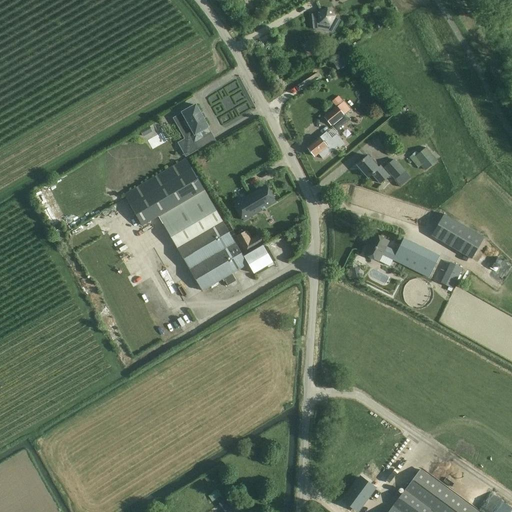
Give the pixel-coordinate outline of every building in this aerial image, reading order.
[(318,13),(311,14),(313,29),(333,33),(341,20),(335,17),(335,16),(329,8),(327,8),(318,12),(318,13)] [(336,107),(324,117),(331,126),(332,126),(340,119),(345,124),(349,121),(343,115),(350,109),(343,101),(343,102),(340,98),(336,101),(333,103),(336,107)] [(196,106),(173,118),(185,139),(177,143),(185,157),(199,150),(194,142),(202,137),(200,132),(208,127),(196,106)] [(143,137),(152,132),(149,126),(140,131),(143,137)] [(332,139),(327,132),(307,148),(314,157),(318,154),(322,160),(338,147),(339,149),(345,144),(337,135),(332,139)] [(438,161),(427,148),(417,155),(415,152),(409,157),(416,166),(419,164),(425,171),(438,161)] [(368,178),(372,175),(380,184),(389,176),(380,166),(378,168),(368,156),(357,165),(368,178)] [(186,158),(124,194),(142,226),(158,217),(202,292),(222,280),(223,282),(225,281),(227,286),(236,281),(232,274),(248,264),(244,256),(186,158)] [(385,167),(396,180),(401,187),(411,178),(405,172),(394,159),(385,167)] [(234,202),(245,221),(277,203),(267,185),(241,199),(240,199),(234,202)] [(50,187),(37,192),(52,227),(65,222),(50,187)] [(444,214),(431,236),(471,259),(484,238),(444,214)] [(79,248),(105,236),(100,225),(74,237),(79,248)] [(245,254),(266,242),(261,234),(250,240),(245,231),(236,236),(236,237),(245,254)] [(374,234),(364,254),(379,261),(390,266),(392,260),(429,279),(441,256),(403,237),(397,251),(386,246),(389,241),(374,234)] [(263,245),(244,256),(254,274),(273,262),(263,245)] [(493,266),(507,272),(511,262),(497,256),(493,266)] [(450,262),(440,283),(455,289),(459,281),(465,269),(450,262)] [(353,267),(349,267),(351,279),(357,278),(358,282),(363,281),(362,274),(359,274),(358,268),(353,269),(353,267)] [(479,511),(420,469),(405,489),(392,507),(399,511),(479,511)] [(362,478),(345,502),(356,510),(373,487),(362,478)] [(213,501),(222,495),(219,491),(210,498),(213,501)] [(226,498),(219,504),(226,511),(227,511),(234,507),(226,498)]
